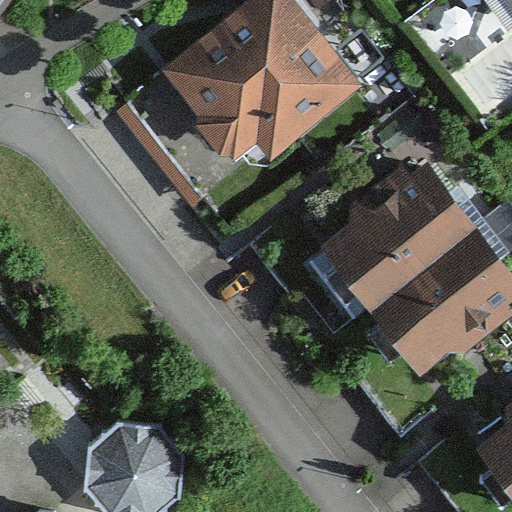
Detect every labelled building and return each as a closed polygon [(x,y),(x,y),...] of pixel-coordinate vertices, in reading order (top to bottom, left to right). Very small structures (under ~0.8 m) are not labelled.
[(17,0),(0,0),(0,16),(4,20),(17,0)] [(287,0),(269,0),(180,71),(248,156),(274,136),(290,156),(364,96),(287,0)] [(430,180),(335,249),(379,310),(475,241),(430,180)] [(511,292),(475,241),(379,310),(424,371),(511,307),(511,292)] [(160,431),(121,429),(93,452),(89,490),(106,511),(168,511),(181,501),(186,463),(160,431)] [(511,433),(489,452),(511,480),(511,433)]
